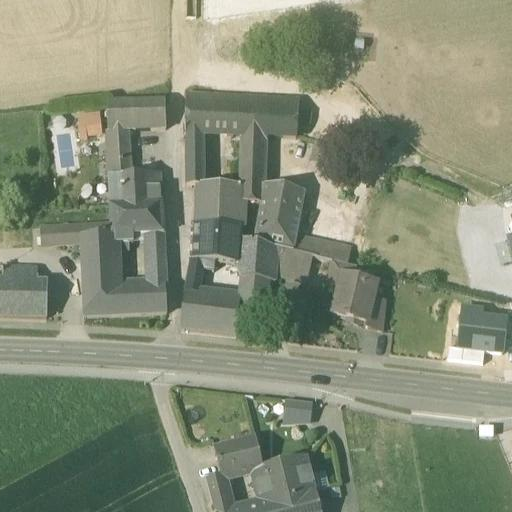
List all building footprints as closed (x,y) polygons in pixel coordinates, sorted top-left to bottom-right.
[(185,96),(186,135),(203,136),(241,138),(241,136),(266,138),(296,139),(299,103),(185,96)] [(126,133),(166,132),(165,103),(108,103),(108,133),(126,133)] [(99,116),(76,119),(80,142),(102,139),(99,116)] [(126,133),(108,133),(106,133),(106,152),(127,150),(126,133)] [(203,171),(203,136),(186,135),(186,171),(203,171)] [(265,159),(266,138),(241,136),(241,138),(241,158),(265,159)] [(310,157),(345,169),(349,158),(314,146),(310,157)] [(106,152),(108,179),(129,178),(127,150),(106,152)] [(265,159),(241,158),(241,166),(264,167),(265,159)] [(240,186),(263,186),(264,167),(241,166),(240,186)] [(203,171),(186,171),(186,189),(195,188),(203,188),(203,171)] [(108,179),(110,209),(161,205),(159,175),(129,178),(108,179)] [(195,188),(194,228),(240,231),(243,231),(246,205),(260,207),(262,207),(263,189),(263,186),(240,186),(240,189),(203,188),(195,188)] [(333,265),(347,268),(350,253),(306,243),(295,246),(303,196),(263,189),(262,207),(260,207),(254,247),(277,252),(304,259),(304,258),(312,260),(332,265),(333,265)] [(104,238),(116,238),(132,237),(149,237),(164,236),(163,205),(161,205),(110,209),(110,227),(103,227),(104,238)] [(116,238),(104,238),(103,227),(39,229),(40,249),(81,247),(82,279),(118,278),(117,246),(116,238)] [(239,243),(240,231),(194,228),(192,261),(211,264),(235,267),(237,267),(239,243)] [(164,236),(149,237),(149,260),(164,259),(164,236)] [(133,246),(132,237),(116,238),(117,246),(133,246)] [(267,284),(273,285),(274,279),(277,252),(254,247),(246,245),(239,243),(237,267),(235,267),(241,280),(267,284)] [(274,279),(306,286),(312,260),(304,258),(304,259),(277,252),(274,279)] [(149,260),(150,288),(165,288),(164,259),(149,260)] [(190,261),(186,288),(199,290),(202,270),(210,271),(211,264),(192,261),(190,261)] [(366,327),(367,327),(373,303),(376,288),(353,282),(356,270),(347,268),(333,265),(332,265),(327,288),(338,291),(332,319),(366,327)] [(2,267),(2,284),(35,285),(35,268),(2,267)] [(118,289),(118,278),(82,279),(82,290),(118,289)] [(238,295),(265,300),(267,284),(241,280),(238,295)] [(0,283),(0,320),(46,322),(47,285),(35,285),(2,284),(0,283)] [(166,316),(165,288),(150,288),(118,289),(82,290),(83,319),(166,316)] [(198,297),(199,290),(186,288),(185,296),(198,297)] [(240,300),(238,314),(262,317),(264,317),(265,300),(238,295),(238,299),(240,300)] [(180,333),(235,339),(238,314),(240,300),(238,299),(198,297),(185,296),(183,304),(180,333)] [(365,331),(383,335),(386,306),(373,303),(367,327),(366,327),(365,331)] [(481,313),(463,311),(462,320),(480,322),(481,313)] [(260,342),(262,317),(238,314),(235,339),(260,342)] [(462,320),(458,352),(484,355),(502,357),(505,325),(480,322),(462,320)] [(448,351),(447,364),(482,367),(484,355),(458,352),(448,351)] [(287,404),(284,427),(308,426),(310,407),(287,404)] [(222,483),(254,476),(263,473),(262,471),(255,441),(213,452),(220,479),(221,484),(222,483)] [(306,460),(262,471),(263,473),(254,476),(262,507),(315,494),(311,478),(306,460)] [(325,475),(311,478),(315,494),(329,490),(325,475)] [(207,483),(212,501),(226,497),(222,483),(221,484),(220,479),(207,483)] [(315,495),(315,494),(262,507),(242,511),(319,511),(315,495)] [(229,511),(226,497),(212,501),(214,511),(229,511)]
